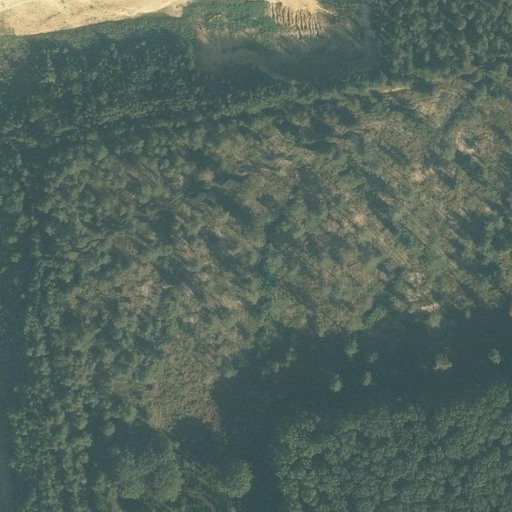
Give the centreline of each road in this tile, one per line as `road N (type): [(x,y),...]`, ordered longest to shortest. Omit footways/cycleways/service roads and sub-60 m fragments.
road 1 (track): [(44,116),(511,48)]
road 2 (track): [(301,511),(285,416),(511,376)]
